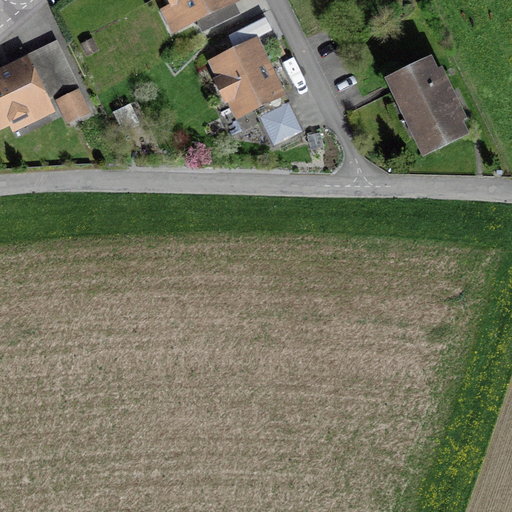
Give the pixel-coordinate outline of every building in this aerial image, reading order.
[(230,0),(157,0),(176,37),(234,8),(230,0)] [(253,44),(203,68),(230,123),(279,99),(253,44)] [(91,45),(79,51),(84,62),(96,57),(91,45)] [(55,48),(22,64),(43,107),(52,102),(54,107),(76,96),(78,95),(55,48)] [(432,55),(385,77),(423,156),(470,133),(463,120),(467,118),(442,66),(438,68),(432,55)] [(22,64),(0,74),(0,133),(8,129),(11,136),(48,118),(43,107),(22,64)] [(76,96),(54,107),(65,128),(86,118),(76,96)]
